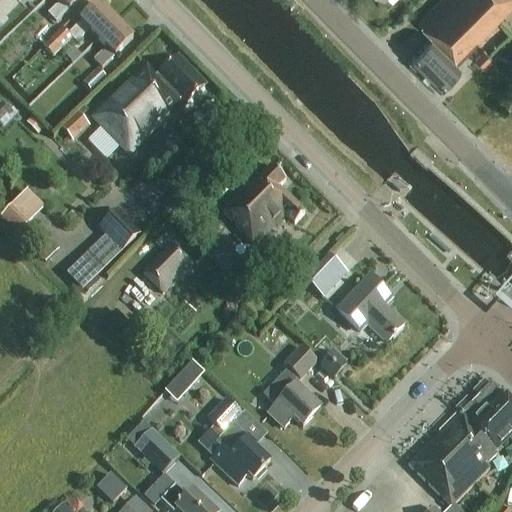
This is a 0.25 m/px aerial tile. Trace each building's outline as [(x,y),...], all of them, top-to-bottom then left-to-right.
[(54,0),(59,4),(46,17),(54,25),(67,13),(68,13),(81,0),(54,0)] [(432,38),(409,61),(438,89),(459,68),(457,65),(511,7),(511,0),(441,0),(418,24),(432,38)] [(114,24),(97,7),(79,25),(67,37),(71,41),(75,46),(87,34),(96,42),(114,24)] [(114,24),(96,42),(105,51),(92,63),(100,72),(113,59),(113,60),(132,42),(114,24)] [(71,41),(67,37),(61,31),(42,49),(52,59),(71,41)] [(482,67),(491,59),(483,50),(474,59),(482,67)] [(427,83),(400,54),(385,67),(412,97),(427,83)] [(61,65),(68,77),(79,70),(72,58),(61,65)] [(204,89),(177,61),(156,81),(143,67),(90,119),(130,160),(163,129),(160,126),(179,107),(182,110),(204,89)] [(91,95),(106,81),(97,71),(82,86),(91,95)] [(77,117),(61,133),(72,145),(89,129),(77,117)] [(285,183),(270,168),(253,185),(252,184),(223,214),(256,247),(285,218),(293,226),(303,216),(277,191),(285,183)] [(14,205),(0,219),(0,220),(17,237),(31,222),(14,205)] [(80,293),(135,239),(111,215),(95,230),(104,239),(65,277),(80,293)] [(140,275),(143,278),(142,278),(160,295),(161,295),(164,297),(193,267),(190,264),(191,264),(173,246),(172,247),(170,245),(140,275)] [(321,266),(305,282),(322,299),(338,283),(345,275),(328,259),(321,266)] [(370,280),(368,282),(337,314),(359,335),(366,327),(386,347),(405,327),(387,309),(393,302),(370,280)] [(295,304),(289,310),(298,319),(304,312),(295,304)] [(130,326),(115,311),(102,324),(118,339),(130,326)] [(316,365),(315,365),(299,350),(282,367),(287,372),(262,398),(273,409),(266,416),(282,431),(292,421),(301,430),(319,412),(294,388),(316,365)] [(333,356),(319,370),(332,383),(346,369),(333,356)] [(451,423),(407,468),(450,510),(489,471),(486,468),(495,458),(493,457),(508,441),(511,444),(511,409),(498,396),(498,397),(489,388),(458,419),(457,417),(451,423)] [(251,483),(269,465),(254,451),(255,449),(247,441),(246,442),(232,429),(241,420),(224,404),(207,423),(223,438),(215,447),(220,452),(210,463),(236,488),(246,478),(251,483)] [(142,425),(125,443),(134,451),(151,433),(142,425)] [(175,456),(151,433),(134,451),(157,474),(175,456)] [(127,486),(136,477),(107,447),(98,455),(127,486)] [(144,511),(134,502),(131,505),(123,496),(126,493),(110,477),(96,492),(112,508),(119,501),(127,509),(124,511),(144,511)] [(75,511),(87,511),(96,502),(78,486),(64,502),(75,511)] [(211,511),(192,493),(186,500),(174,489),(160,504),(168,511),(211,511)]
